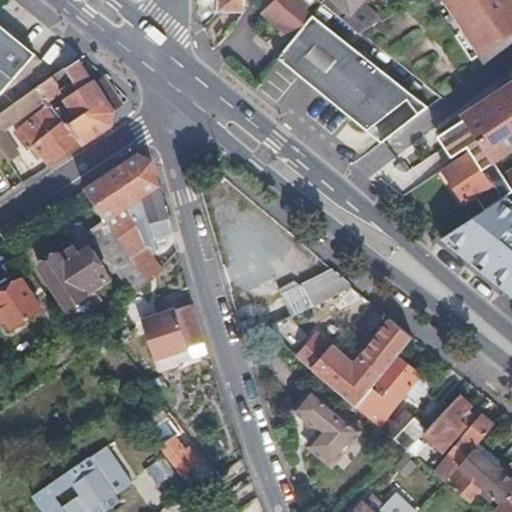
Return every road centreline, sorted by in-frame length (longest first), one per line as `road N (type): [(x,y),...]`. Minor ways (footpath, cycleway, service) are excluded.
road 1 (primary): [(511,330),(164,35)]
road 2 (residential): [(189,107),(171,153),(281,511)]
road 3 (primary): [(189,107),(511,370)]
road 4 (residential): [(189,107),(0,225)]
road 5 (primary): [(63,0),(189,107)]
